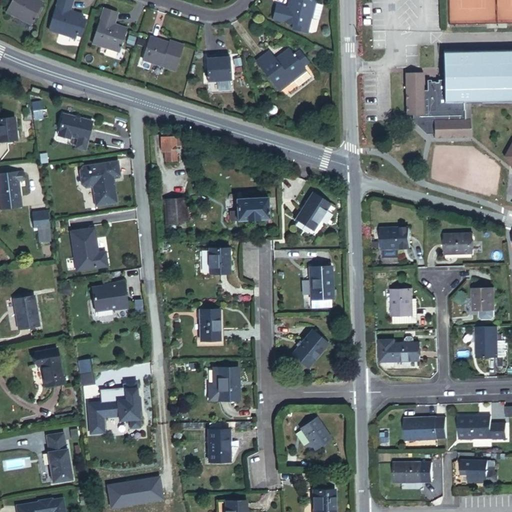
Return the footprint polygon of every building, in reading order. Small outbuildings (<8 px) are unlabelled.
[(11,0),(5,13),(29,25),(39,5),(27,0),(11,0)] [(76,39),(77,37),(82,20),(82,18),(71,15),(75,0),(74,0),(59,0),(50,31),(76,39)] [(271,20),(307,28),(313,2),(303,0),(290,0),(288,10),(275,6),(271,20)] [(93,45),(119,52),(125,32),(113,28),(117,14),(103,9),(93,45)] [(77,37),(81,38),(86,21),(82,20),(77,37)] [(142,60),(175,70),(184,44),(169,40),(168,41),(149,36),(142,60)] [(293,81),(291,78),(303,68),(302,67),(294,56),(289,50),(274,61),(267,53),(255,63),(278,92),(293,81)] [(442,102),(511,101),(511,50),(441,51),(442,102)] [(302,67),(308,62),(300,51),(294,56),(302,67)] [(229,80),(229,58),(212,58),(212,55),(205,55),(206,80),(216,80),(216,90),(229,90),(229,80)] [(297,86),(310,76),(303,68),(291,78),(293,81),(297,86)] [(404,114),(423,114),(423,73),(404,72),(404,114)] [(33,93),(41,97),(43,93),(35,89),(33,93)] [(71,135),(87,140),(93,121),(64,113),(58,134),(70,138),(71,135)] [(0,143),(15,142),(12,119),(0,120),(0,143)] [(433,139),(469,139),(470,119),(433,119),(433,139)] [(185,160),(182,146),(194,143),(194,137),(184,134),(167,137),(170,153),(173,152),(175,162),(185,160)] [(165,164),(175,162),(173,152),(170,153),(167,137),(160,139),(165,164)] [(94,205),(117,201),(114,181),(111,182),(110,176),(113,175),(119,174),(117,159),(82,165),(78,170),(80,183),(86,187),(91,186),(94,205)] [(0,208),(19,206),(14,172),(0,173),(0,208)] [(290,220),(306,230),(322,205),(306,195),(290,220)] [(232,223),(264,221),(263,198),(231,200),(231,211),(232,223)] [(162,226),(182,224),(180,200),(160,202),(162,226)] [(37,228),(37,242),(48,242),(48,210),(31,210),(31,228),(37,228)] [(74,271),(104,266),(102,252),(94,253),(91,228),(68,232),(74,271)] [(397,249),(397,247),(397,237),(397,229),(379,230),(379,250),(397,249)] [(442,256),(470,255),(469,235),(441,236),(442,256)] [(397,247),(407,247),(407,237),(397,237),(397,247)] [(380,257),(397,257),(397,249),(379,250),(380,257)] [(205,275),(225,275),(224,250),(204,250),(205,275)] [(326,299),(328,300),(327,267),(304,268),(306,309),(326,308),(326,299)] [(111,310),(125,308),(121,282),(106,284),(107,286),(89,289),(93,311),(110,309),(111,310)] [(390,318),(409,317),(408,299),(408,289),(388,289),(390,318)] [(492,312),(491,289),(469,290),(470,313),(476,312),(476,319),(479,321),(489,321),(491,319),(491,312),(492,312)] [(16,331),(37,327),(31,296),(10,300),(16,331)] [(196,342),(218,342),(217,312),(195,312),(196,342)] [(494,342),(494,328),(473,329),(474,359),(492,359),(493,368),(498,368),(498,359),(505,358),(505,342),(494,342)] [(289,355),(304,367),(322,344),(308,332),(289,355)] [(391,362),(416,361),(416,344),(411,344),(411,340),(409,339),(405,339),(403,341),(403,345),(391,345),(391,362)] [(49,387),(61,385),(54,350),(33,354),(35,369),(39,368),(42,383),(48,382),(49,387)] [(74,361),(76,374),(89,372),(87,362),(81,363),(80,359),(74,361)] [(208,402),(236,401),(236,369),(209,370),(210,386),(207,386),(208,402)] [(89,373),(76,375),(78,388),(85,386),(84,383),(91,381),(89,373)] [(134,397),(133,381),(122,381),(122,385),(119,385),(120,390),(121,402),(98,404),(86,405),(88,434),(102,433),(100,418),(116,416),(117,421),(128,420),(129,428),(137,427),(135,411),(137,411),(137,404),(135,404),(134,397)] [(97,392),(98,404),(121,402),(120,390),(97,392)] [(503,414),(511,413),(511,403),(503,404),(503,414)] [(502,419),(487,419),(487,411),(454,412),(455,435),(502,434),(502,419)] [(400,436),(433,436),(433,413),(400,413),(400,436)] [(311,451),(328,439),(312,418),(296,430),(311,451)] [(53,482),(74,479),(69,447),(67,447),(64,432),(47,435),(49,450),(48,451),(53,482)] [(205,464),(227,464),(226,432),(205,433),(205,464)] [(389,481),(428,480),(428,461),(389,461),(389,481)] [(472,484),(485,484),(485,462),(465,462),(465,471),(473,471),(472,476),(472,484)] [(503,482),(503,476),(500,473),(500,469),(492,469),(493,463),(485,462),(485,484),(500,484),(503,482)] [(91,483),(106,484),(107,472),(101,472),(102,466),(92,465),(91,483)] [(311,511),(332,511),(332,491),(311,491),(311,511)] [(62,511),(61,500),(49,502),(49,500),(27,504),(27,506),(15,508),(15,511),(62,511)] [(222,511),(242,511),(242,503),(223,503),(222,511)]
